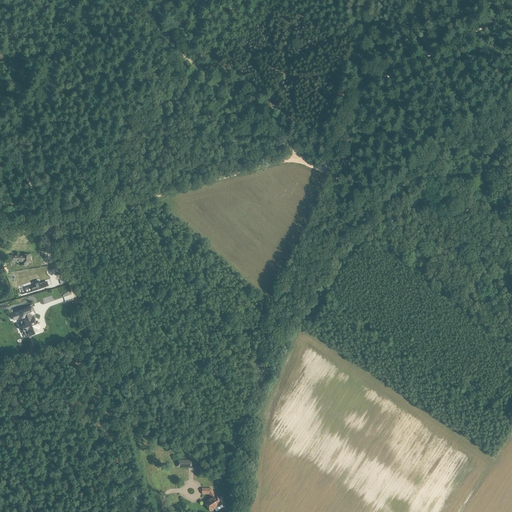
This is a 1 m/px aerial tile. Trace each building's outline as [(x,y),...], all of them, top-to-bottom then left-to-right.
[(25,259),(19,261),(20,265),(22,269),(27,267),(28,271),(35,268),(39,267),(38,266),(41,265),(41,266),(43,265),(44,267),(51,265),(48,255),(36,259),(35,256),(29,258),(29,256),(24,258),(25,259)] [(35,286),(27,289),(28,293),(41,288),(39,285),(38,281),(34,283),(35,286)] [(11,339),(14,338),(0,286),(0,355),(3,354),(0,343),(0,321),(6,343),(11,341),(11,339)] [(16,313),(12,315),(14,320),(18,319),(18,320),(25,317),(26,320),(27,324),(26,325),(28,330),(29,330),(31,335),(38,333),(37,329),(38,329),(40,328),(38,322),(35,322),(34,319),(33,320),(32,318),(31,315),(34,314),(32,307),(20,311),(16,312),(16,313)] [(211,489),(202,488),(202,494),(209,494),(212,498),(205,502),(210,511),(221,504),(216,495),(215,496),(213,493),(211,489)]
